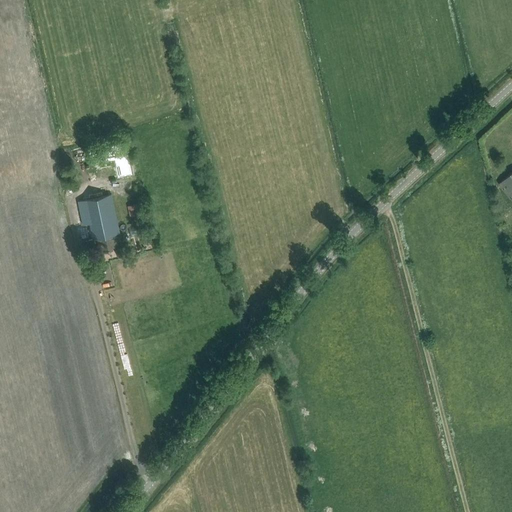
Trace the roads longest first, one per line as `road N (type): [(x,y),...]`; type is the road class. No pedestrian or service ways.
road 1 (tertiary): [(126,511),(339,246),(511,85)]
road 2 (track): [(152,480),(137,458),(83,255),(71,207),(79,190)]
